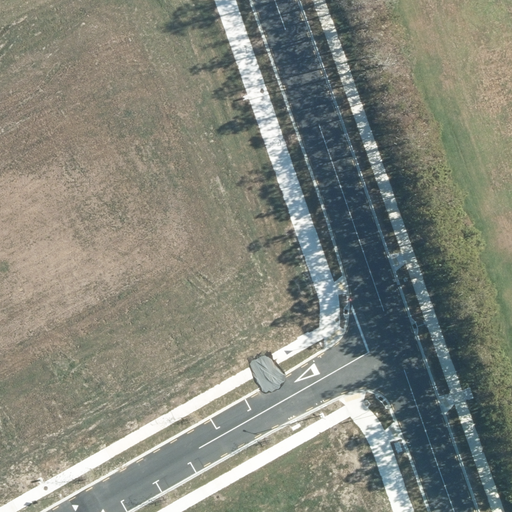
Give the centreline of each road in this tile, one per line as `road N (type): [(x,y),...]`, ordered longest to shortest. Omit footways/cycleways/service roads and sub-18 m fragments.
road 1 (residential): [(269,0),(388,339)]
road 2 (residential): [(87,511),(388,339)]
road 3 (residential): [(388,339),(449,511)]
